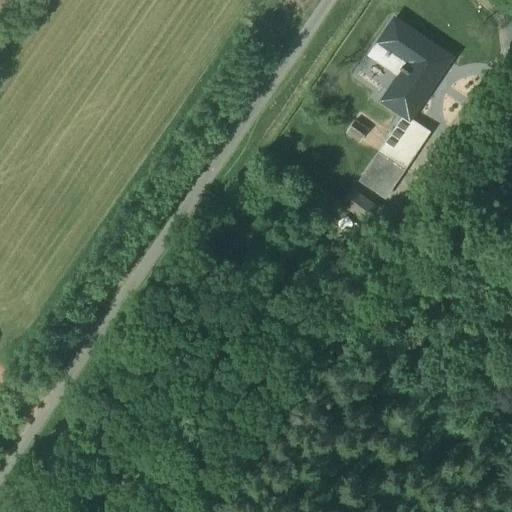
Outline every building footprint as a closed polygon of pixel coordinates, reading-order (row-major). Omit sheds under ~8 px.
[(405,70),(402,74),(384,100),(405,114),(410,117),(426,94),(424,92),(448,57),(417,36),(418,35),(396,20),(380,42),(381,43),(382,43),(384,40),(412,58),(406,68),(401,66),(402,68),(405,70)] [(382,43),(381,43),(373,54),(402,74),(405,70),(402,68),(401,66),(406,68),(412,58),(384,40),(382,43)] [(410,117),(405,114),(379,153),(406,170),(431,132),(410,117)] [(356,121),(349,131),(362,139),(369,130),(356,121)] [(511,137),(503,129),(483,157),(502,172),(506,166),(511,171),(511,137)] [(388,214),(353,190),(345,203),(379,227),(388,214)]
